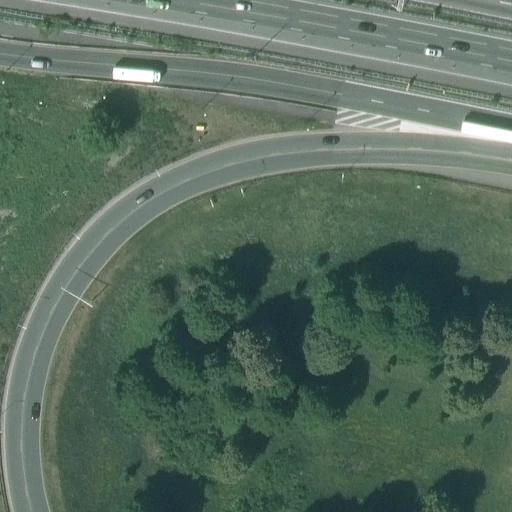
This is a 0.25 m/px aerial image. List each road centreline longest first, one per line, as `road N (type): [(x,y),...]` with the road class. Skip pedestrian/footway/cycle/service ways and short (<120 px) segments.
road 1 (motorway): [(34,511),(21,422),(31,343),(87,249),(148,195),(226,159),(269,150),(362,142),(511,145)]
road 2 (motorway): [(0,36),(511,129)]
road 3 (motorway): [(153,0),(511,67)]
